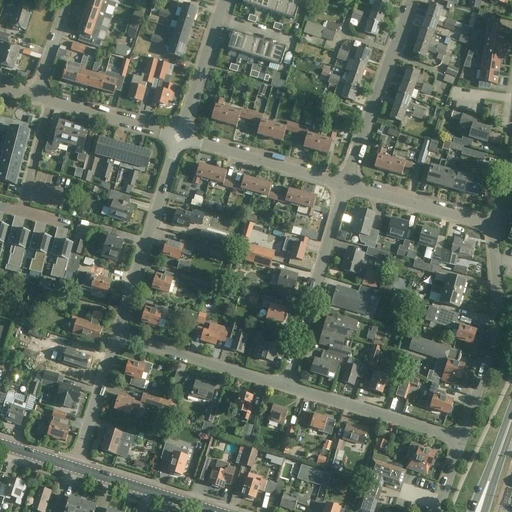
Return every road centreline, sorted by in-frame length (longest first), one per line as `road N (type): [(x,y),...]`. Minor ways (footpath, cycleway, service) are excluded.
road 1 (residential): [(459,440),(500,314),(495,227)]
road 2 (residential): [(285,386),(345,184)]
road 3 (residential): [(115,335),(178,138)]
road 4 (residential): [(345,184),(409,0)]
road 5 (residential): [(459,440),(285,386)]
road 6 (residential): [(285,386),(115,335)]
road 7 (residential): [(345,184),(178,138)]
road 8 (residential): [(495,227),(345,184)]
road 9 (residential): [(178,138),(35,97)]
road 10 (tertiary): [(215,511),(75,468)]
road 11 (residential): [(178,138),(222,0)]
road 12 (residential): [(75,468),(115,335)]
